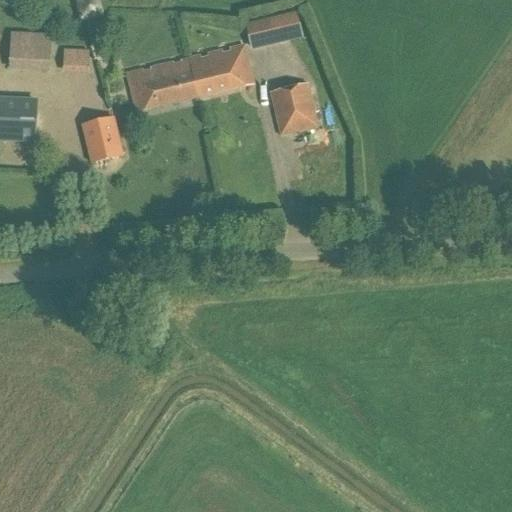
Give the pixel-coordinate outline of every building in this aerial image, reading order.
[(245,21),(251,45),(301,33),(296,10),(245,21)] [(49,74),(51,36),(11,34),(9,72),(49,74)] [(201,60),(209,95),(252,85),(243,47),(229,51),(230,53),(222,55),(222,53),(207,56),(208,58),(201,60)] [(209,95),(201,60),(200,58),(189,60),(189,62),(129,76),(137,111),(209,95)] [(280,138),(318,129),(308,86),(269,95),(280,138)] [(55,153),(55,133),(47,132),(48,102),(0,99),(0,144),(45,146),(45,153),(55,153)] [(124,158),(114,118),(81,126),(91,165),(124,158)]
